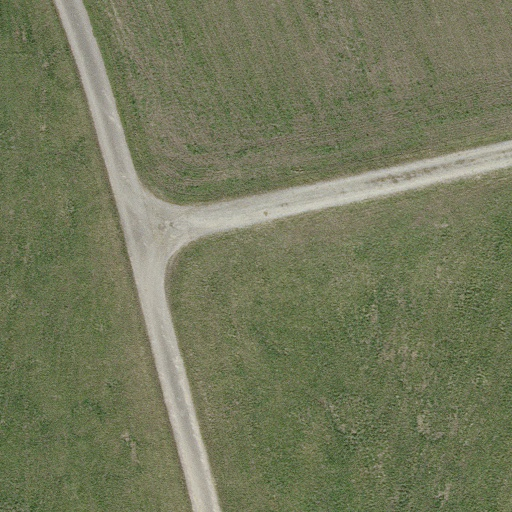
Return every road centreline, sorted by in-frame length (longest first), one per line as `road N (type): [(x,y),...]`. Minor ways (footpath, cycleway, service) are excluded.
road 1 (track): [(77,0),(108,86),(208,511)]
road 2 (track): [(154,280),(511,196)]
